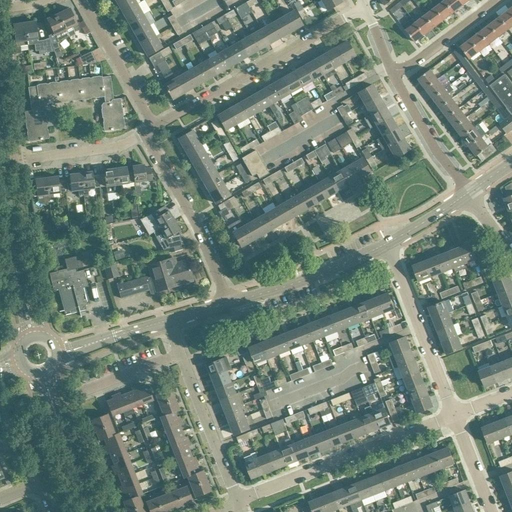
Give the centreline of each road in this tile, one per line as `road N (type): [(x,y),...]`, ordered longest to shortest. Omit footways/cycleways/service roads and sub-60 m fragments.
road 1 (residential): [(147,131),(365,6)]
road 2 (residential): [(239,502),(455,416)]
road 3 (residential): [(147,131),(226,303)]
road 4 (residential): [(455,416),(386,244)]
road 5 (secondary): [(29,335),(0,162)]
road 6 (unknown): [(418,323),(357,351),(345,373),(272,403)]
road 7 (tertiary): [(226,303),(386,244)]
road 8 (residential): [(239,502),(178,354)]
road 9 (residential): [(147,131),(81,0)]
road 10 (secondary): [(92,511),(40,375)]
road 11 (residential): [(467,193),(392,73)]
road 12 (residential): [(392,73),(496,0)]
road 13 (residential): [(28,158),(119,146),(147,131)]
